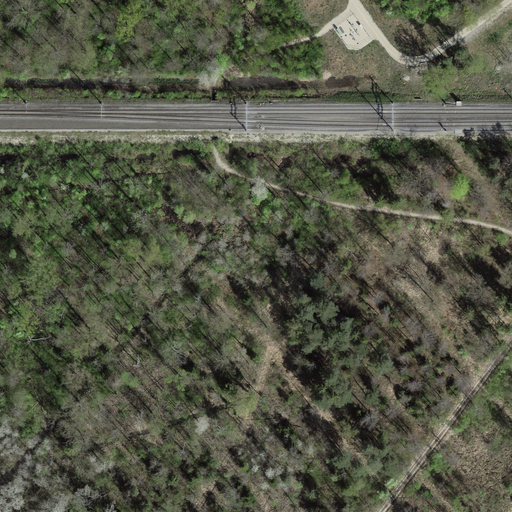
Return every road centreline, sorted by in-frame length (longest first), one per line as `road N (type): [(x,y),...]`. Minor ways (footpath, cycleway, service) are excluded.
road 1 (track): [(511,233),(325,201),(221,163),(212,100),(223,68),(316,35),(353,0)]
road 2 (track): [(371,511),(511,340)]
road 3 (track): [(356,4),(384,46),(410,61),(507,0)]
